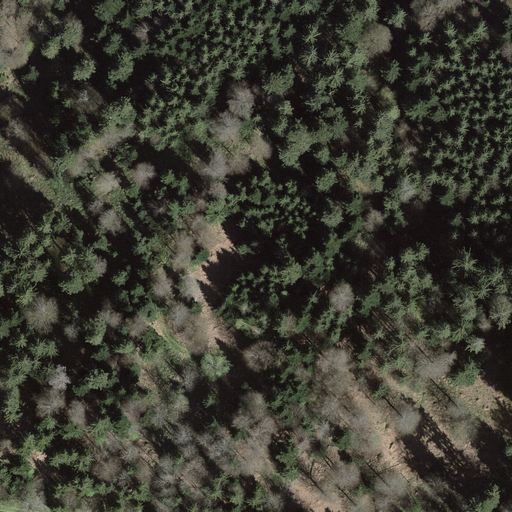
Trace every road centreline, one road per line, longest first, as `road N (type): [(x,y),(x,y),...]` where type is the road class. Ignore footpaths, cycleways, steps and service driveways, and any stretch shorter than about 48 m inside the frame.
road 1 (track): [(283,511),(266,421),(241,368),(170,341),(158,307),(189,183),(176,158),(61,112),(45,96),(37,61),(49,0)]
road 2 (track): [(0,300),(61,323),(128,317),(170,341)]
